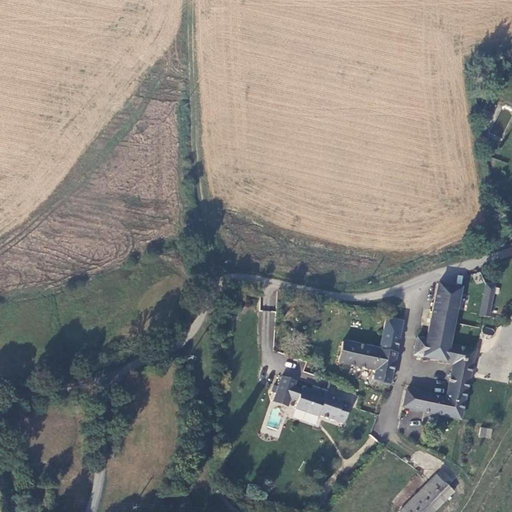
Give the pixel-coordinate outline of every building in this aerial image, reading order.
[(492,111),(484,108),(480,117),(488,120),(492,111)] [(445,399),(406,391),(402,408),(412,410),(440,416),(460,420),(474,351),(449,345),(450,337),(465,340),(470,315),(464,314),(455,312),(460,289),(437,284),(432,309),(425,341),(416,338),(413,355),(453,364),(445,399)] [(483,284),(480,316),(492,317),(495,285),(483,284)] [(379,350),(342,342),(338,363),(375,370),(372,381),(389,385),(399,334),(401,321),(386,318),(383,331),(379,350)] [(287,378),(281,376),(275,394),(282,396),(283,394),(286,388),(287,383),(287,378)] [(294,409),(317,416),(325,394),(311,390),(302,387),(301,389),(300,389),(294,387),(296,381),(287,378),(287,383),(286,388),(283,394),(282,396),(290,399),(297,401),(294,409)] [(326,391),(312,386),(311,390),(325,394),(326,391)] [(327,391),(326,391),(317,416),(319,417),(319,416),(343,424),(349,404),(326,396),(327,391)] [(282,396),(275,394),(273,402),(279,404),(281,398),(282,396)] [(290,399),(282,396),(281,398),(279,404),(287,407),(290,399)] [(479,427),(478,437),(491,438),(492,428),(479,427)] [(441,472),(436,476),(447,487),(451,482),(441,472)] [(436,476),(435,476),(400,511),(433,511),(453,493),(447,487),(436,476)]
